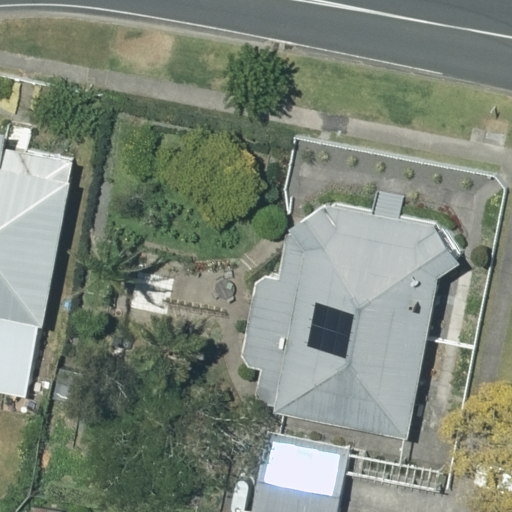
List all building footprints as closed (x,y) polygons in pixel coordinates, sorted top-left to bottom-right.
[(0,112),(0,303),(58,315),(86,165),(14,152),(20,116),(0,112)] [(289,393),(288,401),(422,427),(454,263),(476,248),(458,215),(339,191),(302,216),(291,266),(282,264),(268,273),(254,344),(261,355),(274,358),(268,389),(289,393)] [(16,334),(3,382),(43,392),(55,345),(16,334)] [(346,511),(361,438),(279,421),(260,511),(346,511)] [(68,511),(69,502),(40,500),(38,511),(68,511)]
